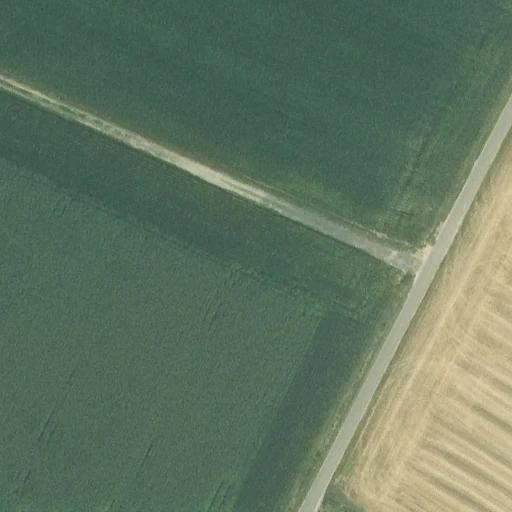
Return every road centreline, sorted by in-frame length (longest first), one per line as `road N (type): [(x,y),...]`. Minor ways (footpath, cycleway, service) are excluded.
road 1 (track): [(438,251),(0,87)]
road 2 (unclassified): [(305,511),(511,109)]
